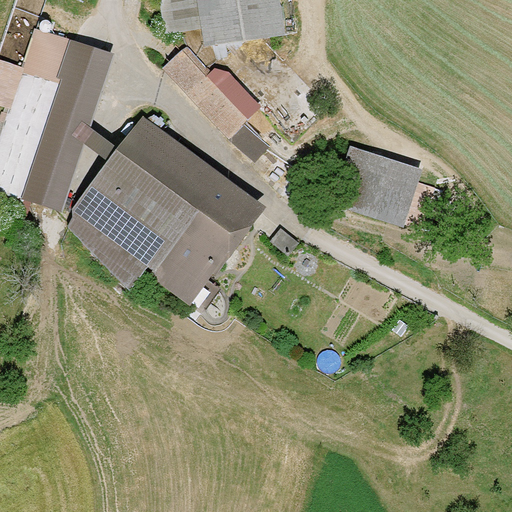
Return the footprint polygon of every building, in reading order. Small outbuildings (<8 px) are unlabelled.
[(203,28),(196,0),(162,0),(169,34),(203,28)] [(286,0),(204,0),(211,54),(292,43),(286,0)] [(0,148),(0,193),(56,210),(91,92),(59,82),(71,44),(35,33),(0,148)] [(236,135),(262,111),(221,66),(194,91),(236,135)] [(147,125),(72,228),(194,315),(268,212),(147,125)] [(426,174),(352,154),(336,211),(411,231),(426,174)]
